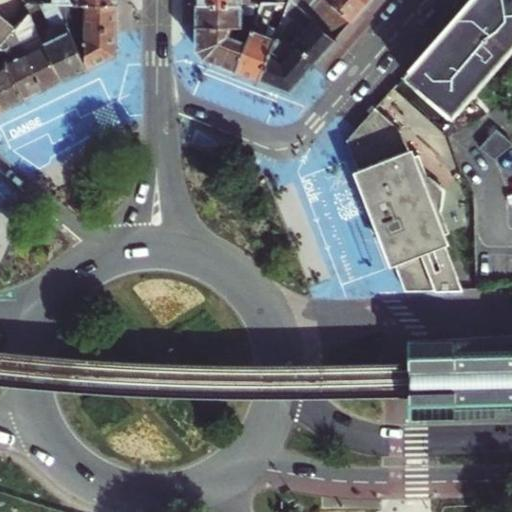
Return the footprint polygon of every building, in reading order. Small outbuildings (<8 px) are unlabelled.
[(0,1),(1,0),(0,0),(0,47),(9,37),(15,30),(16,29),(0,15),(0,1)] [(289,0),(288,4),(259,80),(291,91),(319,58),(336,39),(292,0),(289,0)] [(344,30),(352,20),(329,0),(292,0),(336,39),(344,30)] [(329,0),(352,20),(359,12),(368,2),(365,0),(329,0)] [(511,0),(468,0),(464,5),(447,26),(432,43),(414,63),(407,72),(454,111),(511,44),(511,0)] [(197,7),(197,27),(241,27),(242,21),(251,22),(251,10),(260,10),(262,4),(242,4),(197,3),(197,7)] [(28,14),(63,81),(74,75),(88,68),(56,4),(49,4),(23,4),(25,8),(28,14)] [(118,34),(118,4),(83,4),(83,9),(64,9),(64,4),(56,4),(88,68),(102,61),(117,54),(118,34)] [(260,10),(253,27),(236,71),(248,75),(259,80),(288,4),(262,4),(260,10)] [(16,18),(21,23),(28,14),(25,8),(16,18)] [(53,85),(63,81),(28,14),(21,23),(16,29),(15,30),(19,39),(44,90),(53,85)] [(236,71),(253,27),(241,27),(197,27),(197,30),(196,49),(204,59),(236,71)] [(34,95),(44,90),(19,39),(12,43),(9,37),(0,47),(0,48),(7,63),(25,99),(34,95)] [(0,99),(5,109),(14,104),(25,99),(7,63),(0,66),(0,99)] [(404,128),(378,106),(347,142),(365,187),(396,265),(406,291),(469,290),(446,234),(453,231),(444,209),(448,187),(430,174),(421,152),(414,155),(404,128)] [(497,159),(511,146),(511,138),(501,128),(483,146),(497,159)] [(511,337),(503,347),(463,348),(463,353),(445,375),(435,375),(435,398),(433,399),(433,405),(438,405),(440,404),(440,399),(445,399),(464,416),(511,414),(511,337)]
